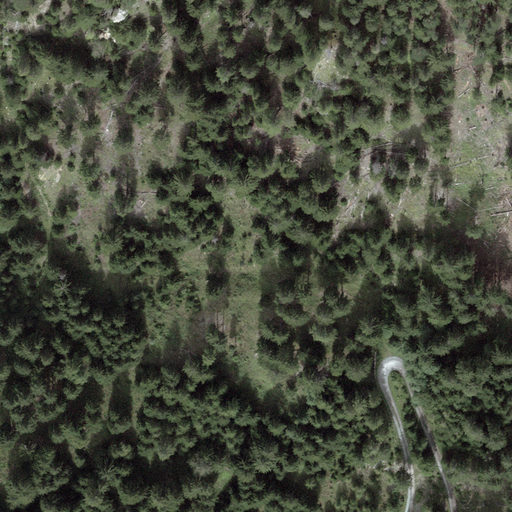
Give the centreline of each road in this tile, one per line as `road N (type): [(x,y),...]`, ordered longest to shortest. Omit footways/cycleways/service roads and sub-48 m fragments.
road 1 (track): [(0,391),(51,251),(47,214),(0,75)]
road 2 (track): [(454,511),(395,363),(382,375),(409,463),(407,511)]
